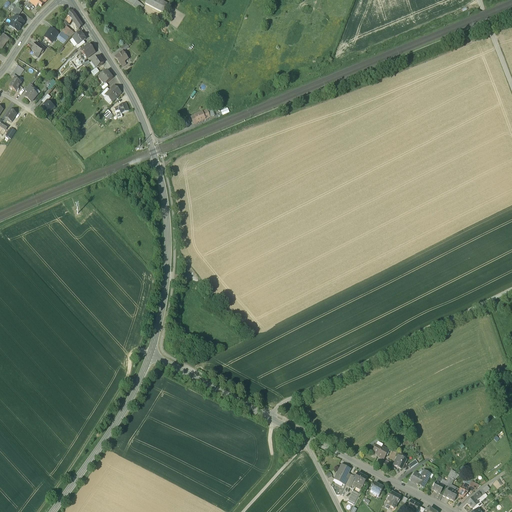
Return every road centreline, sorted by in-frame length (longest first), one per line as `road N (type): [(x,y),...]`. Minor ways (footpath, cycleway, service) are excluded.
road 1 (track): [(511,287),(283,401),(272,413),(267,468),(231,511)]
road 2 (track): [(159,173),(193,151),(495,37)]
road 3 (tertiary): [(152,359),(449,511)]
road 4 (track): [(152,359),(136,354),(127,387),(43,511)]
road 5 (secondary): [(152,359),(170,258),(157,165)]
road 6 (secondary): [(69,0),(122,78),(157,165)]
road 7 (secondary): [(58,511),(118,428),(152,359)]
road 8 (track): [(157,165),(0,230)]
